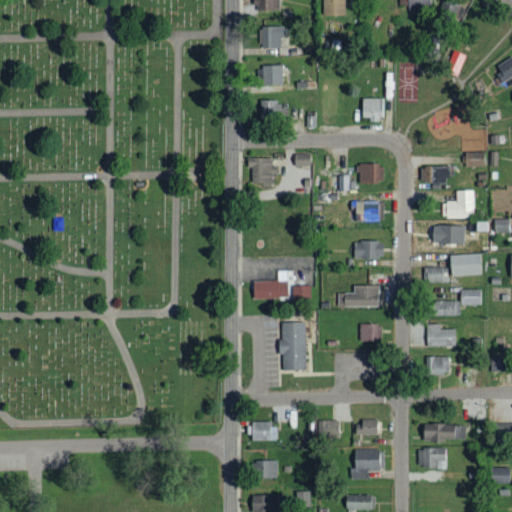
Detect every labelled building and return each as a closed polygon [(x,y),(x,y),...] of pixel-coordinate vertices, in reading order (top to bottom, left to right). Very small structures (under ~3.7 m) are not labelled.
[(257,0),(258,10),(280,10),(279,0),(257,0)] [(322,0),(323,15),(345,14),(344,0),(322,0)] [(407,13),(429,14),(429,0),(400,0),(401,4),(407,4),(407,13)] [(456,22),(460,9),(444,4),(440,16),(456,22)] [(282,48),(282,26),(260,27),(260,48),(282,48)] [(457,76),(465,55),(452,50),(443,70),(457,76)] [(499,83),(511,75),(511,57),(491,69),(499,83)] [(282,65),(261,65),(262,85),(282,84),(282,65)] [(382,120),(383,98),(362,98),(361,119),(382,120)] [(259,121),(279,121),(279,100),(260,100),(259,121)] [(484,152),(465,152),(465,166),(484,166),(484,152)] [(294,166),(310,166),(310,154),(293,154),(294,166)] [(251,184),(273,184),(273,166),(271,166),(272,158),(247,157),(247,168),(251,168),(251,184)] [(382,164),(359,164),(359,184),(383,184),(382,164)] [(448,166),(424,167),(424,183),(449,183),(448,166)] [(474,218),(473,190),(455,190),(455,202),(441,202),(441,219),(474,218)] [(350,222),(378,221),(377,200),(349,201),(350,222)] [(464,226),(432,225),(431,243),(463,244),(464,226)] [(382,259),(383,242),(353,241),(353,258),(382,259)] [(449,255),(449,277),(480,275),(479,254),(449,255)] [(447,282),(448,267),(424,267),(423,282),(447,282)] [(277,280),(253,281),(253,299),(287,298),(286,271),(276,271),(277,280)] [(309,285),(293,286),(293,300),(310,300),(309,285)] [(378,307),(379,285),(353,285),(352,293),(338,293),(338,306),(378,307)] [(481,290),(460,290),(459,304),(480,305),(481,290)] [(430,301),(430,316),(458,315),(458,301),(430,301)] [(280,323),(281,370),(305,370),(304,322),(280,323)] [(360,341),(381,341),(381,324),(360,325),(360,341)] [(427,347),(455,346),(455,329),(440,329),(440,324),(426,324),(427,347)] [(449,357),(426,357),(426,374),(448,374),(449,357)] [(504,358),(491,359),(491,372),(505,371),(504,358)] [(339,440),(339,421),(318,420),(317,440),(339,440)] [(378,421),(355,420),(355,435),(377,436),(378,421)] [(251,423),(251,440),(276,441),(276,423),(251,423)] [(511,423),(493,423),(493,441),(511,441),(511,423)] [(465,426),(423,424),(422,440),(465,441),(465,426)] [(446,468),(446,448),(418,448),(418,468),(446,468)] [(276,460),(256,461),(256,478),(277,478),(276,460)] [(510,483),(509,467),(490,467),(491,483),(510,483)] [(252,496),(252,511),(285,511),(285,495),(252,496)] [(374,510),(374,495),(345,495),(345,509),(374,510)]
